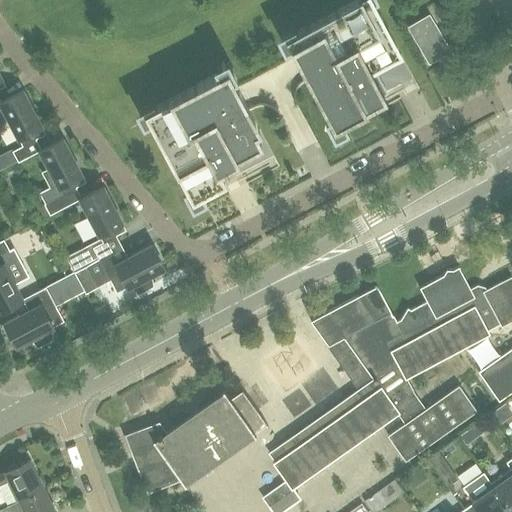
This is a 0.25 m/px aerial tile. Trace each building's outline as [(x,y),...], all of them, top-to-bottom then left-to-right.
[(365,6),(361,0),(356,0),(296,32),(300,40),(292,45),(297,55),(298,56),(309,78),(310,78),(330,117),(338,112),(342,120),(365,108),(366,108),(364,105),(383,95),(384,94),(383,93),(378,83),(373,72),(371,69),(383,63),(401,54),(383,21),(373,2),(365,6)] [(443,36),(430,13),(408,25),(421,48),(443,36)] [(201,195),(224,183),(225,183),(217,169),(237,158),(236,155),(261,142),(255,131),(258,129),(259,129),(249,110),(238,88),(237,87),(232,77),(223,81),(219,73),(154,107),(159,115),(151,120),(189,192),(197,187),(201,195)] [(18,161),(41,149),(36,139),(46,133),(23,90),(1,101),(0,101),(0,103),(22,145),(13,151),(18,161)] [(50,214),(82,197),(76,187),(86,182),(63,138),(42,149),(41,149),(18,161),(18,162),(40,150),(62,194),(44,203),(50,214)] [(98,258),(122,245),(116,235),(126,230),(103,186),(82,198),(82,197),(50,214),(50,215),(80,199),(103,242),(93,247),(98,258)] [(15,232),(24,227),(23,224),(19,217),(14,220),(11,226),(15,232)] [(0,309),(23,298),(0,255),(0,254),(10,250),(4,239),(0,240),(0,309)] [(122,245),(98,258),(109,278),(120,272),(128,287),(132,285),(134,289),(138,292),(152,285),(151,280),(149,276),(164,268),(151,244),(128,257),(122,245)] [(84,291),(97,284),(86,264),(74,271),(84,291)] [(426,408),(413,390),(406,377),(489,333),(487,330),(500,322),(502,325),(511,318),(511,277),(511,275),(486,289),(484,286),(477,284),(471,288),(458,265),(453,268),(447,268),(443,273),(420,286),(427,300),(411,309),(408,307),(401,318),(396,321),(377,285),(311,320),(360,388),(268,453),(287,480),(262,497),(268,505),(298,485),(297,484),(398,412),(405,422),(388,434),(406,459),(477,409),(459,384),(426,408)] [(62,275),(73,294),(83,289),(72,269),(62,275)] [(23,298),(0,309),(0,310),(22,299),(28,310),(5,322),(17,346),(32,338),(34,342),(39,345),(52,338),(51,333),(49,329),(53,326),(45,312),(56,306),(46,286),(23,298)] [(511,347),(478,371),(499,401),(511,391),(511,347)] [(159,421),(125,434),(145,486),(178,473),(185,484),(268,425),(243,390),(231,399),(224,388),(166,430),(159,421)] [(487,430),(480,421),(460,435),(466,444),(469,443),(487,430)] [(428,459),(447,486),(451,484),(458,479),(438,452),(428,459)] [(511,457),(506,462),(511,468),(491,482),(511,511),(511,457)] [(20,499),(43,487),(29,459),(6,470),(6,472),(0,474),(0,490),(7,505),(20,499)] [(427,478),(417,464),(413,467),(405,473),(415,487),(421,483),(427,478)] [(473,502),(463,509),(465,511),(511,511),(491,482),(484,472),(463,487),(473,502)] [(395,477),(365,498),(374,511),(404,490),(395,477)] [(0,511),(55,511),(43,487),(20,499),(7,505),(0,509),(0,511)] [(367,511),(361,503),(348,511),(367,511)]
